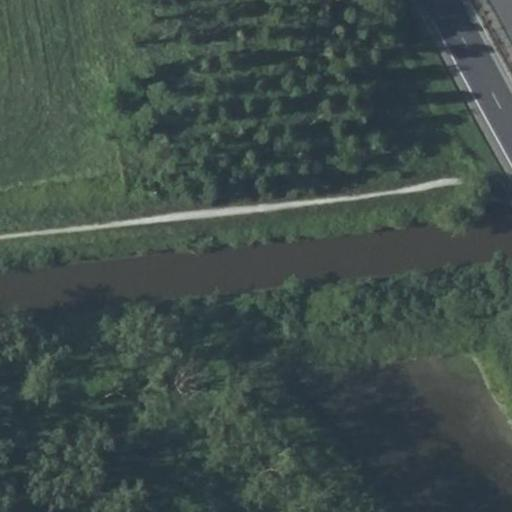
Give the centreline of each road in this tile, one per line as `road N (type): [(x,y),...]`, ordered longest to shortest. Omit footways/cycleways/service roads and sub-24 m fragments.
road 1 (track): [(511,203),(453,178),(0,235)]
road 2 (trunk): [(442,0),(511,129)]
